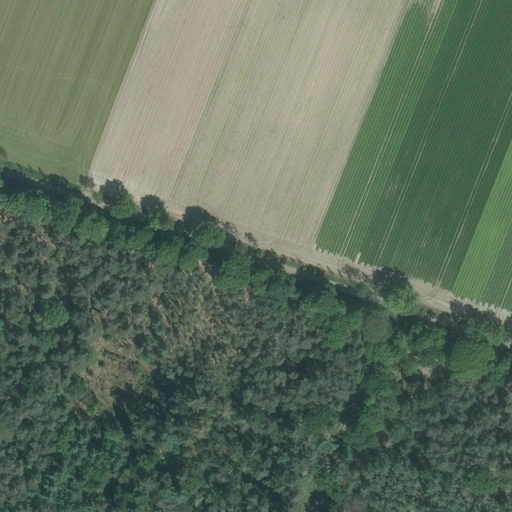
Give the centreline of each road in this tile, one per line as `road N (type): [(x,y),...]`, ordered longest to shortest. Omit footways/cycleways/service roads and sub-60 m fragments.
road 1 (unclassified): [(0,170),(511,345)]
road 2 (track): [(302,511),(396,305)]
